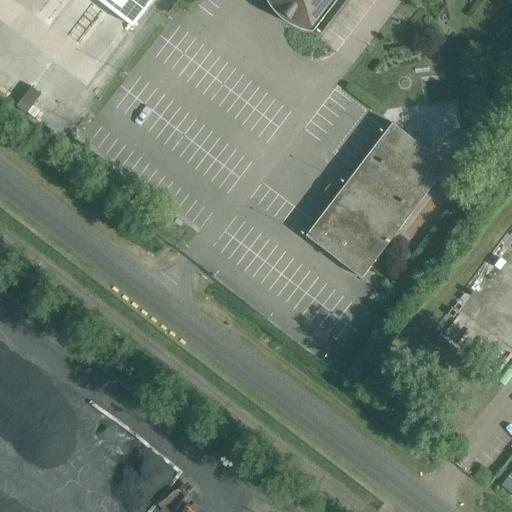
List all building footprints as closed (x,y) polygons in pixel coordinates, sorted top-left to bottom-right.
[(59,17),(68,0),(52,0),(47,11),(59,17)] [(97,0),(132,27),(153,0),(97,0)] [(266,0),(269,5),(272,9),(275,13),(279,17),(283,21),(288,24),(292,26),(297,29),(302,30),(307,32),(313,33),(337,0),(266,0)] [(76,29),(85,37),(109,13),(99,4),(76,29)] [(327,197),(332,203),(306,236),(361,279),(448,167),(392,124),(342,189),(335,187),(327,197)] [(96,161),(103,167),(107,162),(100,156),(96,161)] [(335,357),(365,321),(348,307),(318,343),(335,357)]
